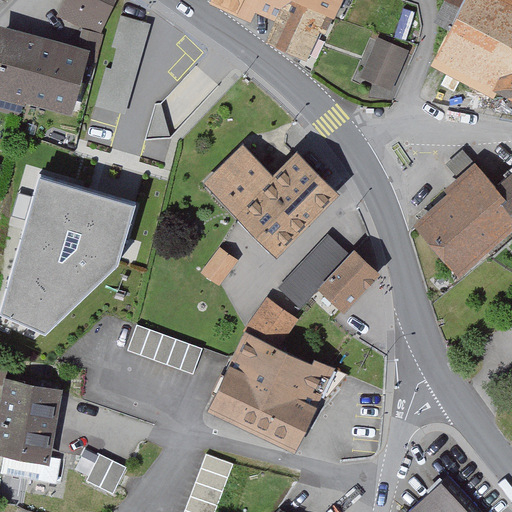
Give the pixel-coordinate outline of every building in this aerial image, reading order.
[(88,60),(96,62),(104,34),(101,34),(116,0),(63,0),(57,16),(83,27),(79,47),(91,50),(88,60)] [(210,0),(209,4),(236,17),(243,0),(210,0)] [(250,23),(255,12),(276,22),(266,43),(306,62),(321,30),(327,33),(334,18),(296,0),(243,0),(236,17),(250,23)] [(296,0),(334,18),(342,0),(296,0)] [(511,0),(446,0),(440,13),(439,18),(452,24),(439,53),(511,91),(511,0)] [(125,114),(151,23),(121,15),(112,46),(117,48),(111,68),(106,67),(95,105),(125,114)] [(73,117),(88,60),(91,50),(79,47),(1,26),(0,28),(0,99),(25,107),(26,104),(73,117)] [(379,41),(374,53),(399,64),(405,52),(379,41)] [(136,121),(175,131),(181,108),(142,98),(136,121)] [(236,217),(243,211),(274,180),(243,149),(213,178),(216,181),(210,187),(236,217)] [(297,157),(274,180),(243,211),(244,212),(279,244),(332,192),(297,157)] [(511,224),(511,209),(495,187),(476,164),(460,179),(464,183),(419,222),(461,270),(511,224)] [(118,262),(136,201),(39,173),(0,308),(0,310),(45,331),(118,262)] [(511,173),(495,187),(511,209),(511,173)] [(349,255),(327,235),(300,265),(320,284),(321,284),(322,284),(349,255)] [(219,280),(234,260),(219,249),(204,270),(219,280)] [(322,284),(321,284),(321,286),(344,307),(376,272),(353,251),(349,255),(322,284)] [(320,286),(321,286),(321,284),(320,284),(300,265),(279,287),(301,307),(320,286)] [(269,301),(248,331),(275,346),(294,319),(269,301)] [(202,347),(137,324),(128,349),(193,373),(202,347)] [(314,365),(275,346),(248,331),(214,408),(290,445),(315,393),(325,398),(346,374),(317,361),(314,365)] [(14,485),(39,489),(56,391),(31,386),(32,378),(23,376),(21,384),(9,382),(0,437),(0,453),(4,454),(1,473),(16,475),(14,485)] [(214,511),(233,463),(206,453),(183,511),(214,511)] [(102,455),(89,481),(115,495),(129,468),(102,455)] [(480,511),(449,479),(413,511),(480,511)]
